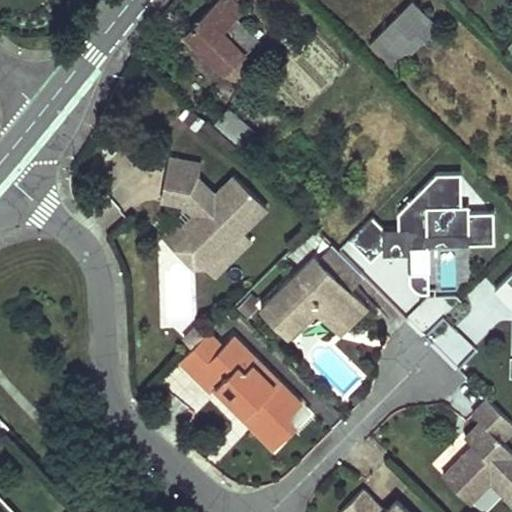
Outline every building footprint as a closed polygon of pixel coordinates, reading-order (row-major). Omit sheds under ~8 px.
[(237,0),(216,0),(185,32),(234,82),(244,73),(234,63),(243,54),(241,52),(255,39),(233,18),(244,6),(237,0)] [(417,0),(410,0),(373,39),(398,64),(439,24),(417,0)] [(230,107),(212,123),(224,135),(241,119),(230,107)] [(212,122),(200,111),(191,121),(202,132),(212,122)] [(241,119),(224,135),(236,147),(253,130),(241,119)] [(264,203),(233,172),(212,191),(198,175),(200,160),(167,154),(164,184),(186,187),(192,202),(202,213),(195,220),(189,215),(181,224),(167,238),(197,267),(210,270),(219,261),(222,264),(237,249),(250,236),(241,226),(264,203)] [(469,284),(469,243),(493,242),(492,212),(466,212),(466,204),(459,204),(460,174),(435,174),(397,212),(397,228),(382,228),(372,217),(350,238),(371,259),(382,249),(382,255),(409,255),(409,283),(418,292),(460,292),(469,284)] [(192,202),(186,187),(164,184),(162,199),(192,202)] [(181,224),(172,216),(158,230),(167,238),(181,224)] [(245,257),(237,249),(222,264),(219,261),(210,270),(221,280),(245,257)] [(314,253),(261,306),(288,333),(319,303),(344,329),(366,307),(314,253)] [(511,282),(508,278),(497,288),(511,303),(511,282)] [(430,343),(458,369),(477,348),(450,323),(430,343)] [(204,334),(194,324),(182,336),(192,346),(204,334)] [(192,346),(179,359),(193,373),(222,344),(208,330),(204,334),(192,346)] [(222,344),(193,373),(212,392),(215,388),(243,417),(249,411),(260,421),(253,427),(273,448),(293,429),(288,423),(288,413),(299,402),(233,334),(222,344)] [(474,446),(444,476),(470,503),(492,482),(511,502),(511,452),(501,441),(511,429),(511,421),(490,399),(476,413),(483,421),(466,437),(474,446)] [(441,469),(462,446),(453,439),(432,462),(441,469)] [(362,487),(336,511),(410,511),(397,498),(384,510),(362,487)] [(17,511),(1,494),(0,494),(0,509),(2,511),(17,511)]
